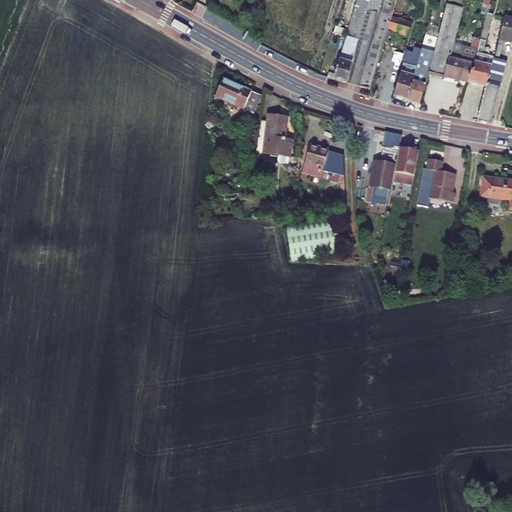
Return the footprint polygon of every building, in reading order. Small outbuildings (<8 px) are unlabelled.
[(357,0),(355,8),(367,11),(359,41),(347,38),(335,80),(371,90),(381,55),(388,31),(394,10),(396,0),(357,0)] [(490,4),(486,3),(484,3),(475,39),(480,40),(483,31),(487,13),(490,4)] [(447,5),(435,53),(429,73),(444,77),(468,82),(471,71),(472,72),(480,40),(475,39),(474,39),(472,48),(455,44),(464,8),(458,7),(447,5)] [(408,17),(403,16),(404,13),(394,10),(388,31),(394,33),(408,36),(412,23),(406,21),(408,17)] [(483,31),(488,32),(492,15),(487,13),(483,31)] [(511,18),(505,17),(500,39),(511,42),(511,18)] [(388,31),(381,55),(387,57),(394,33),(388,31)] [(471,71),(468,82),(486,87),(477,121),(491,124),(507,62),(495,58),(496,57),(483,54),(488,32),(483,31),(480,40),(472,72),(471,71)] [(415,49),(414,54),(407,51),(395,97),(409,101),(422,51),(415,49)] [(435,53),(422,49),(422,51),(409,101),(421,104),(429,75),(429,73),(435,53)] [(247,110),(244,116),(252,120),(263,96),(223,79),(215,96),(247,110)] [(291,160),(294,141),(286,140),(289,118),(268,115),(263,155),(279,158),(278,161),(280,163),(286,164),(289,162),(289,159),(291,160)] [(384,148),(399,151),(400,149),(402,136),(386,132),(383,148),(384,148)] [(341,177),(342,199),(334,201),(333,205),(346,203),(344,156),(310,147),(303,173),(320,178),(322,169),(324,170),(323,172),(341,177)] [(384,148),(382,158),(398,161),(399,151),(384,148)] [(420,153),(400,149),(399,151),(398,161),(396,166),(395,171),(392,189),(412,192),(420,153)] [(453,203),(455,194),(452,193),(456,175),(441,172),(443,163),(429,160),(427,170),(434,172),(429,199),(453,203)] [(365,209),(387,213),(392,189),(395,171),(373,167),(365,209)] [(511,201),(510,210),(511,210),(511,181),(484,178),(481,197),(489,198),(489,201),(491,204),(496,204),(498,202),(499,200),(511,201)] [(244,193),(238,194),(239,201),(248,200),(247,193),(244,193)] [(341,253),(335,216),(286,224),(292,261),(341,253)]
